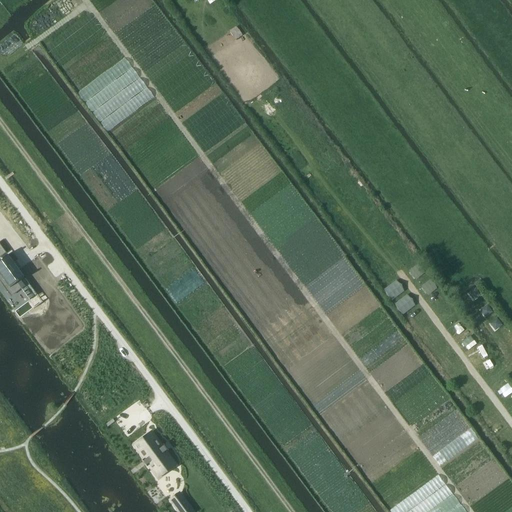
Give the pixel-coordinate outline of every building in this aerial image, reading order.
[(0,277),(8,289),(16,284),(20,290),(28,284),(0,246),(0,277)] [(480,294),(476,288),(470,292),(474,299),(480,294)] [(492,312),(487,305),(482,309),(486,315),(492,312)] [(502,324),(497,318),(491,323),(496,329),(502,324)] [(151,433),(135,445),(146,459),(143,461),(144,461),(146,465),(147,465),(149,463),(155,472),(171,460),(164,452),(167,450),(166,450),(164,446),(163,446),(161,448),(151,433)] [(179,494),(171,500),(175,505),(179,511),(192,511),(183,499),(179,494)]
